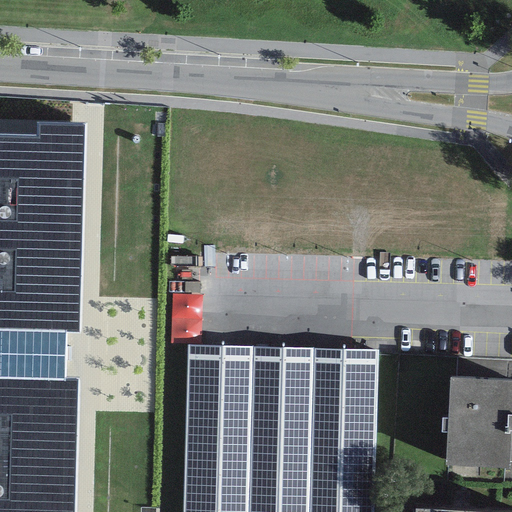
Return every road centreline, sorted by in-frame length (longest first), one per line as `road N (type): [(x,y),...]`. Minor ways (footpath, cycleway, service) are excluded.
road 1 (residential): [(363,91),(0,66)]
road 2 (unknown): [(191,303),(511,315)]
road 3 (residential): [(363,91),(406,112),(511,127)]
road 4 (residential): [(511,81),(408,78),(363,91)]
